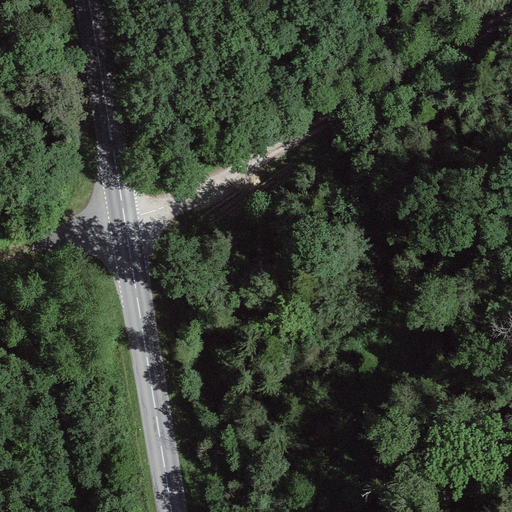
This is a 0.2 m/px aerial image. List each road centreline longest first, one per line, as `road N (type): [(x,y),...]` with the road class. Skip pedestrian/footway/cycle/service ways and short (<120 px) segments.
road 1 (secondary): [(90,0),(171,511)]
road 2 (track): [(123,226),(252,168),(511,15)]
road 3 (track): [(123,226),(0,258)]
